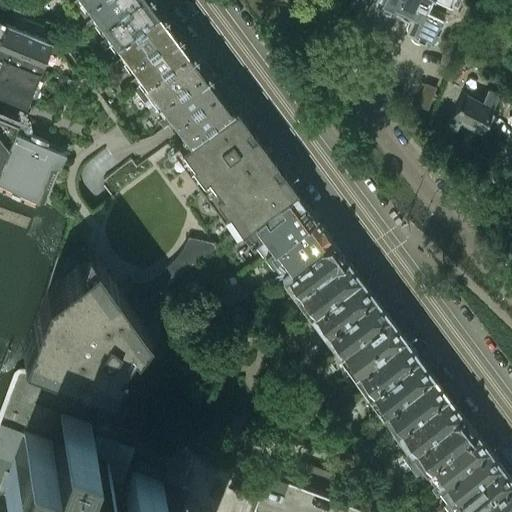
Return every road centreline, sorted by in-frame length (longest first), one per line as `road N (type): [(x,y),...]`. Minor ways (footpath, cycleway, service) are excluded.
road 1 (tertiary): [(511,406),(208,0)]
road 2 (residential): [(511,292),(293,0)]
